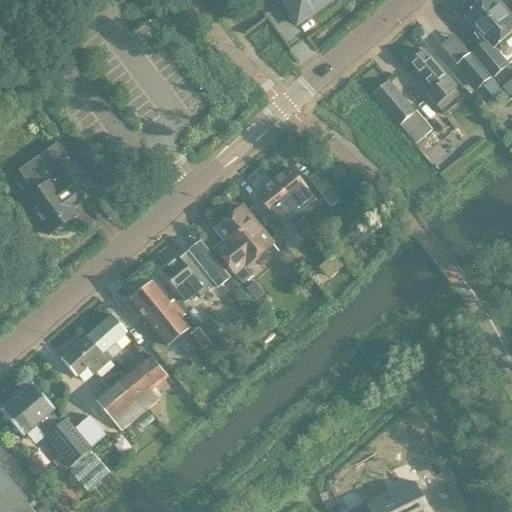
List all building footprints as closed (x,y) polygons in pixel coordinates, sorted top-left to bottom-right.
[(276,0),(279,3),(278,4),(280,8),(281,7),(295,26),(320,9),(318,5),(324,0),(276,0)] [(493,79),(509,66),(494,49),(511,34),(511,18),(496,0),(487,0),(466,18),(487,42),(473,54),(493,79)] [(445,116),(466,98),(426,52),(411,65),(435,92),(433,94),(433,99),(432,100),(445,116)] [(471,55),(459,66),(478,89),(491,79),(471,55)] [(493,79),(485,86),(496,100),(505,93),(493,79)] [(511,80),(503,89),(510,97),(511,95),(511,80)] [(416,144),(432,131),(390,82),(374,96),(416,144)] [(22,96),(10,104),(20,117),(32,108),(22,96)] [(504,146),(500,150),(511,162),(511,122),(497,135),(504,146)] [(66,159),(56,144),(18,172),(33,193),(22,201),(48,236),(56,230),(60,231),(65,227),(66,223),(75,217),(70,209),(91,194),(66,159)] [(289,169),(272,182),(302,219),(319,206),(289,169)] [(306,224),(302,219),(272,182),(256,196),(282,228),(292,220),(300,230),(306,224)] [(330,187),(320,195),(330,207),(339,199),(330,187)] [(245,267),(272,245),(241,208),(214,231),(224,243),(214,251),(242,285),(253,276),(245,267)] [(288,240),(282,244),(295,261),(301,256),(288,240)] [(198,299),(213,287),(216,291),(230,280),(200,242),(186,254),(188,257),(185,259),(184,258),(181,260),(180,258),(161,274),(184,302),(194,294),(198,299)] [(332,255),(318,268),(328,280),(342,267),(332,255)] [(150,283),(128,301),(166,347),(188,330),(180,319),(184,316),(173,303),(169,306),(150,283)] [(203,323),(193,311),(185,316),(207,341),(219,331),(209,318),(203,323)] [(111,316),(85,338),(101,356),(105,353),(111,360),(120,352),(113,345),(126,334),(111,316)] [(101,356),(85,338),(60,360),(76,378),(88,368),(94,376),(112,360),(111,360),(105,353),(101,356)] [(148,356),(125,375),(152,406),(157,401),(156,400),(161,397),(154,388),(167,379),(148,356)] [(152,406),(125,375),(94,400),(120,431),(152,406)] [(32,385),(0,412),(22,437),(34,427),(70,467),(91,449),(105,436),(89,417),(74,430),(63,417),(55,423),(49,417),(52,414),(51,413),(54,411),(32,385)] [(0,511),(37,511),(51,501),(44,493),(27,507),(0,476),(0,465),(8,458),(0,448),(0,511)] [(89,451),(70,468),(72,470),(69,473),(85,492),(108,473),(89,451)] [(367,503),(348,511),(427,511),(426,511),(414,487),(415,486),(412,482),(368,504),(367,503)]
